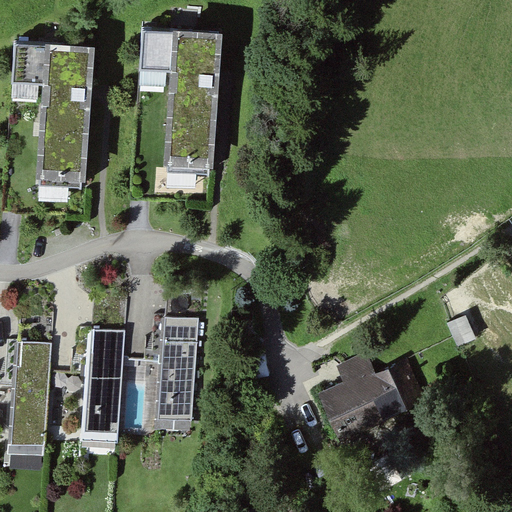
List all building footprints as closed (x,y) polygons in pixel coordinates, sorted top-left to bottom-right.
[(216,34),(139,29),(136,68),(164,70),(159,162),(208,165),(216,34)] [(87,49),(10,44),(8,85),(39,87),(33,177),(79,180),(87,49)] [(198,319),(161,317),(153,426),(190,428),(198,319)] [(123,330),(88,328),(81,440),(115,442),(123,330)] [(48,344),(13,343),(8,453),(43,455),(48,344)] [(402,364),(328,397),(344,431),(418,398),(402,364)]
